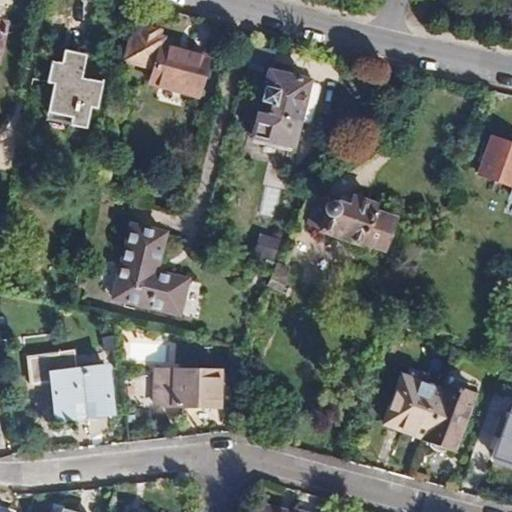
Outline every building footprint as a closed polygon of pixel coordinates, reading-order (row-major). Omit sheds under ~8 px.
[(132,28),(160,37),(162,32),(134,23),(132,28)] [(164,43),(166,38),(160,37),(132,28),(123,60),(153,69),(149,83),(196,97),(208,56),(164,43)] [(53,84),(47,113),(71,118),(69,126),(86,129),(91,108),(97,109),(102,82),(81,78),(86,55),(64,50),(61,63),(51,61),(47,82),(53,84)] [(309,82),(310,80),(267,70),(251,137),(294,147),(300,120),(307,122),(312,119),(320,88),(316,83),(309,82)] [(511,144),(491,137),(478,174),(511,186),(511,144)] [(324,214),(312,210),(307,226),(361,245),(362,242),(385,250),(396,218),(373,210),(375,204),(351,196),(348,204),(331,198),(330,201),(326,202),(323,206),(322,209),(323,212),(324,214)] [(130,224),(112,300),(180,316),(188,279),(157,271),(166,233),(130,224)] [(273,260),(279,240),(259,235),(254,255),(273,260)] [(284,278),(288,269),(276,264),(267,286),(279,292),(285,279),(284,278)] [(86,419),(113,415),(107,365),(50,372),(55,415),(85,411),(86,419)] [(215,408),(216,372),(154,369),(152,405),(215,408)] [(439,390),(400,377),(384,424),(423,438),(431,415),(439,390)] [(472,394),(441,383),(439,390),(431,415),(423,438),(421,442),(452,453),(472,394)] [(491,428),(500,431),(491,458),(511,465),(511,411),(510,411),(511,406),(511,404),(501,400),(491,428)] [(292,511),(294,509),(262,501),(260,508),(274,511),(292,511)]
